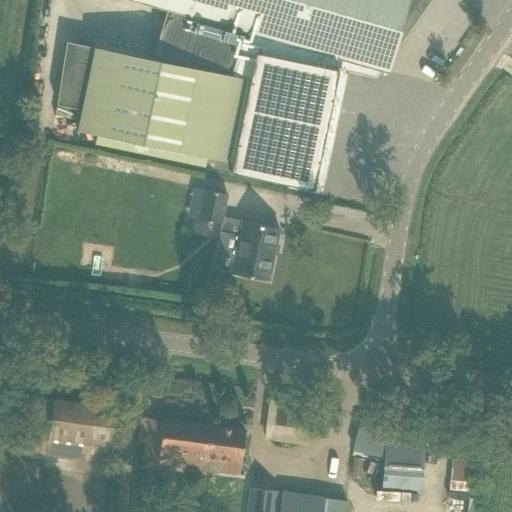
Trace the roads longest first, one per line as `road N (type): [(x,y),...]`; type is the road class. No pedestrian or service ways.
road 1 (unclassified): [(374,377),(388,234),(405,181),(511,18)]
road 2 (unclassified): [(374,377),(0,320)]
road 3 (unclassified): [(511,395),(374,377)]
